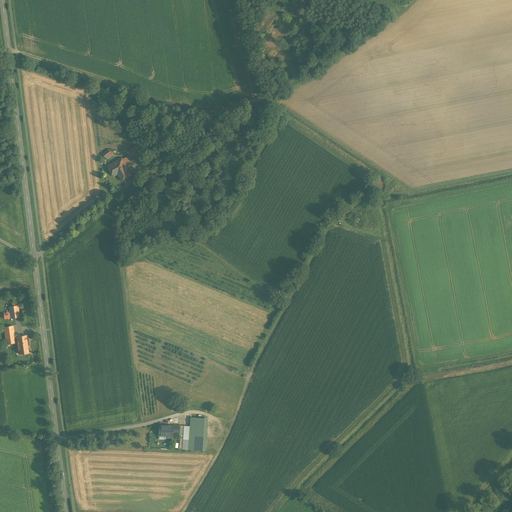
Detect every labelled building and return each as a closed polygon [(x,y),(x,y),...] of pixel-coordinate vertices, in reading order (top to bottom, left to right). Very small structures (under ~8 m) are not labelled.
[(137,145),(128,151),(130,155),(135,152),(138,158),(143,155),(137,145)] [(113,153),(113,150),(108,149),(102,154),(105,158),(111,153),(113,153)] [(128,156),(122,160),(126,165),(132,162),(128,156)] [(122,159),(108,166),(113,174),(118,172),(120,175),(122,175),(124,179),(131,175),(126,165),(122,160),(122,159)] [(18,305),(8,307),(10,319),(20,317),(18,305)] [(13,326),(4,327),(6,343),(16,342),(18,355),(29,353),(26,335),(14,337),(13,326)] [(203,450),(205,419),(191,418),(189,449),(203,450)] [(184,433),(184,426),(173,425),(172,426),(160,425),(159,435),(172,436),(172,432),(175,432),(175,434),(179,434),(179,433),(184,433)]
